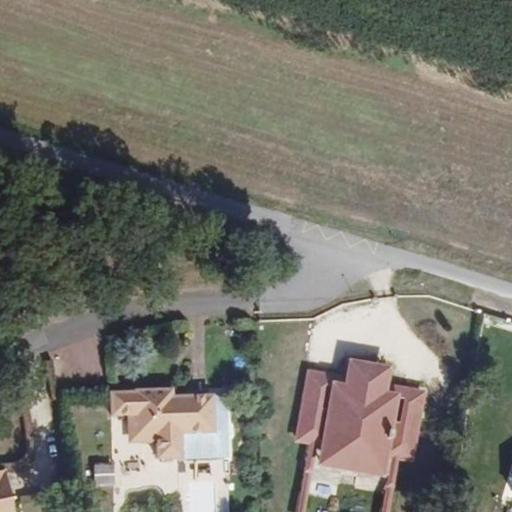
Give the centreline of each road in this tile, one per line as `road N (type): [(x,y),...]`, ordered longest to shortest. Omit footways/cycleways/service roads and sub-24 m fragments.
road 1 (residential): [(0,360),(49,331),(257,298),(306,280),(334,241)]
road 2 (unclassified): [(0,148),(334,241)]
road 3 (unclassified): [(334,241),(511,293)]
